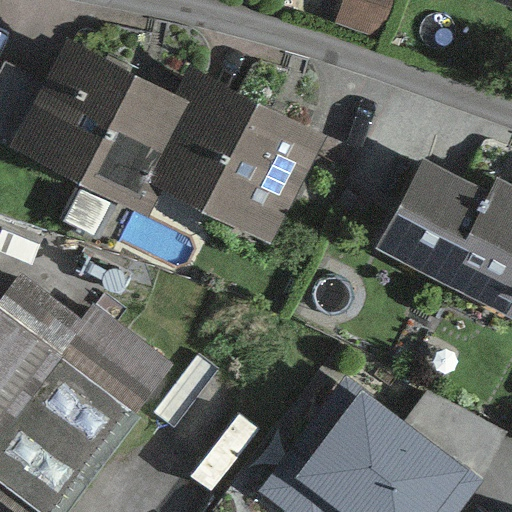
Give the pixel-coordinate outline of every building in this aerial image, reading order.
[(392,0),(347,0),(346,4),(388,16),(392,0)] [(168,100),(62,47),(23,123),(130,177),(168,100)] [(259,219),(304,126),(193,73),(149,166),(259,219)] [(511,288),(511,176),(485,162),(475,180),(441,162),(404,231),(511,288)] [(0,471),(47,509),(162,367),(33,264),(2,303),(0,301),(0,471)] [(315,511),(440,511),(500,420),(359,329),(263,478),(315,511)]
